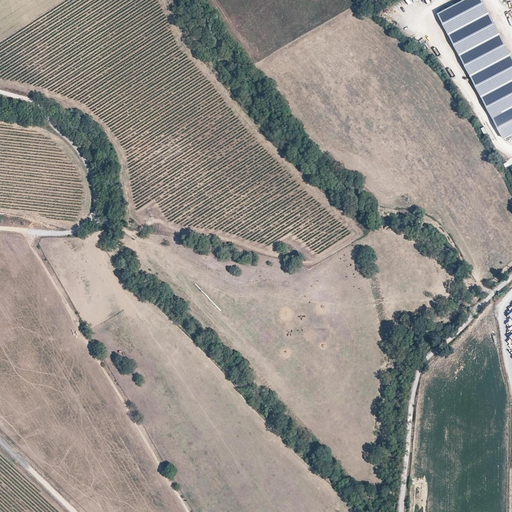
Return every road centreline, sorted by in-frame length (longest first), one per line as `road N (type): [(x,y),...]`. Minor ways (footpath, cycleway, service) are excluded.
road 1 (track): [(95,218),(129,232),(158,220),(305,262),(356,235)]
road 2 (unclassified): [(401,511),(419,371),(511,276)]
road 3 (track): [(44,109),(91,173),(95,218),(42,235),(0,227)]
